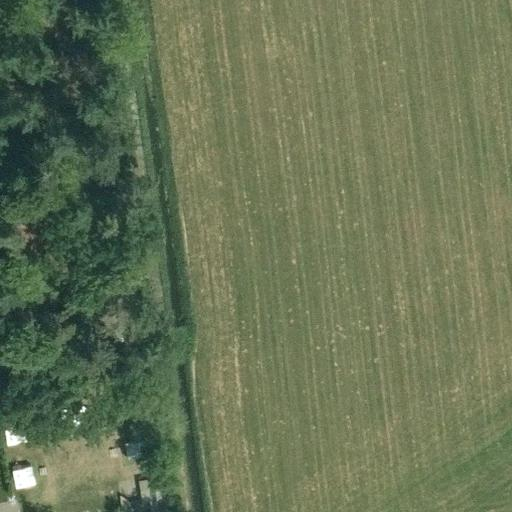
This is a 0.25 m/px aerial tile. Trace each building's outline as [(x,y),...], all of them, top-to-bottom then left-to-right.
[(70,409),(75,434),(95,430),(90,405),(70,409)] [(17,446),(44,446),(45,428),(17,428),(17,446)] [(150,437),(136,441),(142,460),(156,455),(150,437)] [(0,465),(0,487),(14,486),(11,464),(0,465)] [(27,496),(40,492),(32,468),(20,472),(27,496)] [(121,480),(110,483),(115,502),(126,499),(121,480)] [(109,484),(96,487),(101,505),(114,502),(109,484)]
